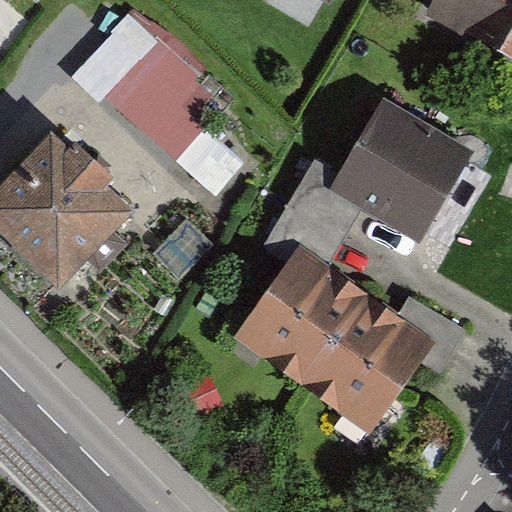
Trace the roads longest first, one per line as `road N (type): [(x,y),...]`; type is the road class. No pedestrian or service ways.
road 1 (primary): [(146,511),(0,367)]
road 2 (unknown): [(0,129),(90,0)]
